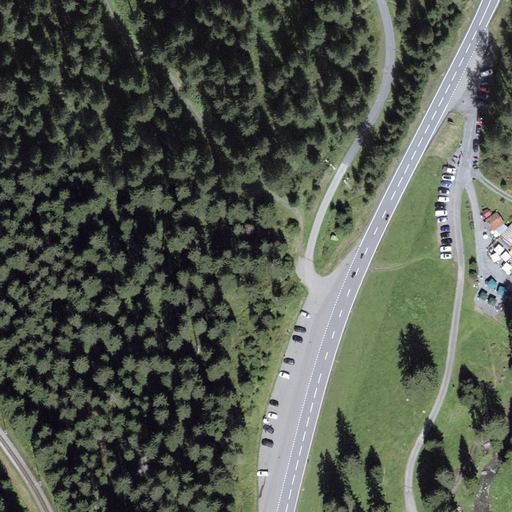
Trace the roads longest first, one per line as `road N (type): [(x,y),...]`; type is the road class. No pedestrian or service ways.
road 1 (primary): [(285,511),(349,290),(490,0)]
road 2 (track): [(304,265),(325,200),(383,93),(389,50),(379,0)]
